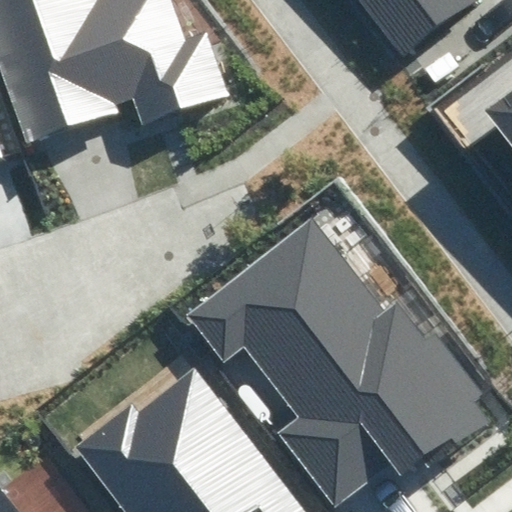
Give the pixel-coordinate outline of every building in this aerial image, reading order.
[(0,0),(0,63),(27,142),(134,105),(140,121),(222,93),(200,31),(181,37),(168,0),(0,0)] [(375,0),(409,41),(461,0),(375,0)] [(511,93),(490,110),(511,140),(511,93)] [(385,304),(312,213),(183,315),(227,369),(244,356),(290,413),(272,428),(334,506),(391,460),(405,477),(481,416),(467,398),(479,388),(401,292),(385,304)] [(123,399),(68,443),(122,511),(308,511),(193,366),(134,413),(123,399)]
